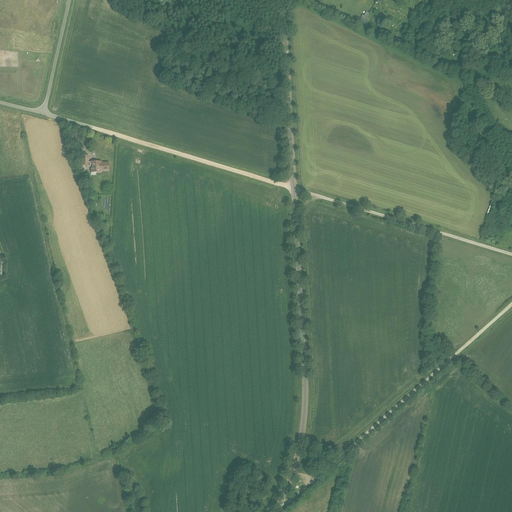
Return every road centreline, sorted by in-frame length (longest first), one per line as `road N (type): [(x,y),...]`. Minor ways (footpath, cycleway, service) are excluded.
road 1 (tertiary): [(275,511),(301,437),(305,381),(282,0)]
road 2 (track): [(37,111),(511,255)]
road 3 (track): [(276,511),(450,358)]
road 4 (unclassified): [(0,102),(42,108),(68,0)]
